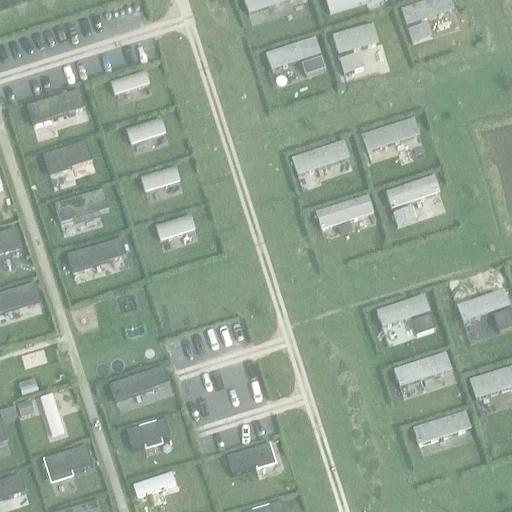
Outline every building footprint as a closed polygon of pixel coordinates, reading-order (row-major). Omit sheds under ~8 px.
[(242,0),(247,15),(292,0),(242,0)] [(323,0),(328,16),(377,0),(376,0),(323,0)] [(452,13),(448,0),(435,0),(399,12),(411,46),(430,40),(425,26),(420,28),(419,24),(452,13)] [(371,27),(331,38),(343,77),(362,72),(358,57),(353,58),(351,53),(356,52),(377,46),(371,27)] [(314,40),(264,57),(270,73),(300,63),(303,62),(305,67),(301,68),(305,79),(324,73),(314,40)] [(145,71),(110,82),(115,98),(150,87),(145,71)] [(79,92),(26,108),(31,126),(84,109),(79,92)] [(160,119),(125,130),(130,146),(165,135),(160,119)] [(366,155),(418,138),(412,121),(360,138),(366,155)] [(344,142),(291,158),(296,176),(349,159),(344,142)] [(85,145),(43,158),(49,176),(91,162),(85,145)] [(175,167),(140,178),(144,194),(179,183),(175,167)] [(433,179),(384,195),(390,212),(392,211),(394,215),(392,216),(396,230),(415,223),(410,210),(406,211),(405,206),(439,195),(433,179)] [(102,192),(54,205),(60,225),(72,222),(74,227),(99,220),(97,213),(107,210),(102,192)] [(368,197),(315,214),(320,231),(374,215),(368,197)] [(190,216),(155,227),(160,243),(195,232),(190,216)] [(15,230),(0,234),(0,255),(21,250),(15,230)] [(121,239),(67,256),(73,273),(126,257),(121,239)] [(34,286),(0,295),(0,315),(39,304),(34,286)] [(511,320),(503,292),(456,309),(461,325),(491,315),(496,313),(497,317),(493,319),(496,328),(498,335),(511,330),(511,320)] [(423,298),(375,314),(381,330),(409,321),(414,319),(415,324),(411,325),(415,339),(434,333),(423,298)] [(445,354),(392,371),(397,388),(450,371),(445,354)] [(164,369),(110,385),(116,403),(169,386),(164,369)] [(511,371),(469,385),(476,404),(511,393),(511,371)] [(51,396),(39,399),(50,438),(63,434),(51,396)] [(30,402),(16,406),(19,418),(33,414),(30,402)] [(412,431),(417,448),(470,432),(464,414),(412,431)] [(166,420),(126,432),(131,450),(171,438),(166,420)] [(269,445),(226,457),(232,476),(275,463),(269,445)] [(85,447),(42,460),(47,478),(91,465),(85,447)] [(171,474),(131,486),(136,500),(175,487),(171,474)] [(19,477),(0,482),(0,501),(24,494),(19,477)] [(99,511),(97,503),(65,511),(99,511)]
